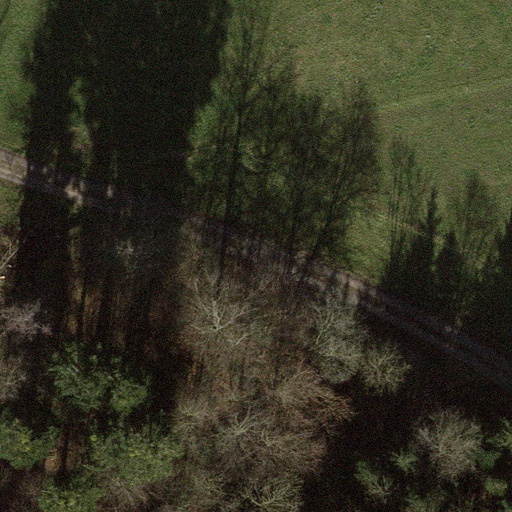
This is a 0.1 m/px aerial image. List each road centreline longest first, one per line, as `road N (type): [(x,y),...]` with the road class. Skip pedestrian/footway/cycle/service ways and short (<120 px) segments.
road 1 (track): [(511,389),(374,310),(0,159)]
road 2 (track): [(312,511),(356,459),(456,414),(511,413)]
